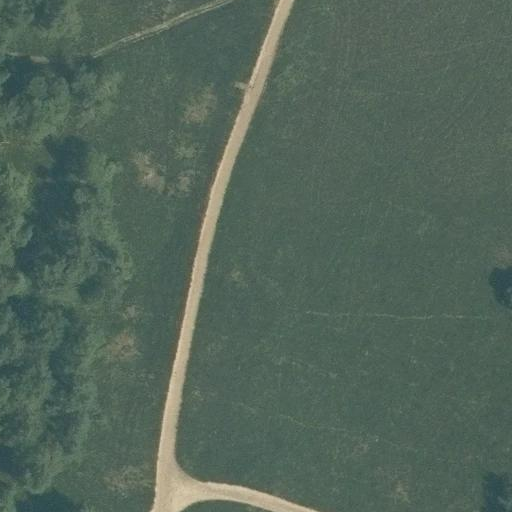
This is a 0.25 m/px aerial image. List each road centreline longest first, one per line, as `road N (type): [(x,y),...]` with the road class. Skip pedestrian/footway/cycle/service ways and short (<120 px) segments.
road 1 (track): [(287,0),(208,216),(170,415),(161,511)]
road 2 (track): [(164,489),(235,493),(286,511)]
